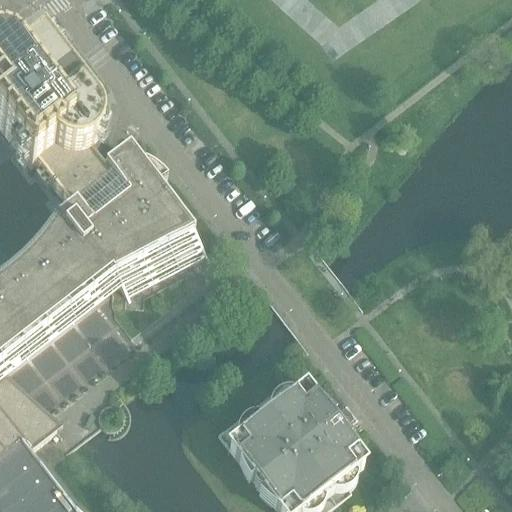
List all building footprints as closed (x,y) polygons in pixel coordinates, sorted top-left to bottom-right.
[(96,128),(43,59),(41,56),(18,74),(15,72),(14,70),(11,69),(8,67),(6,66),(3,65),(0,65),(0,139),(4,144),(30,178),(35,174),(69,218),(76,227),(73,230),(70,226),(69,227),(65,228),(63,229),(61,231),(59,232),(58,233),(56,235),(55,236),(53,238),(52,240),(64,255),(63,255),(78,274),(95,261),(120,294),(129,305),(131,303),(128,299),(203,260),(207,265),(209,263),(158,198),(165,192),(164,192),(166,191),(162,187),(158,183),(153,180),(151,178),(146,175),(143,174),(141,175),(128,159),(126,160),(113,181),(89,200),(74,182),(92,167),(90,164),(91,163),(94,161),(95,159),(97,156),(98,153),(99,151),(100,148),(100,144),(100,141),(100,138),(99,134),(98,131),(97,130),(96,128)] [(73,230),(76,227),(69,218),(57,227),(55,226),(46,239),(37,252),(27,263),(16,274),(4,284),(0,286),(0,387),(120,294),(95,261),(78,274),(63,255),(64,255),(52,240),(53,238),(55,236),(56,235),(58,233),(59,232),(61,231),(63,229),(65,228),(69,227),(70,226),(73,230)] [(221,281),(202,296),(205,301),(225,286),(221,281)] [(0,511),(73,511),(69,508),(30,457),(56,437),(0,387),(0,511)] [(273,511),(331,511),(351,497),(349,494),(352,492),(353,491),(355,488),(356,485),(357,482),(358,479),(356,476),(363,471),(364,463),(354,451),(353,447),(351,443),(349,440),(347,436),(345,432),(344,432),(343,431),(345,430),(336,419),(335,420),(334,419),(335,419),(331,415),(327,411),(322,407),(318,404),(309,392),(301,391),(294,396),(292,394),(289,394),(287,394),(284,394),(280,395),(278,396),(275,399),(273,396),(217,439),(238,466),(241,472),(243,476),(245,480),(248,486),(252,483),(261,496),(258,499),(261,502),(266,506),(271,510),(273,511)]
